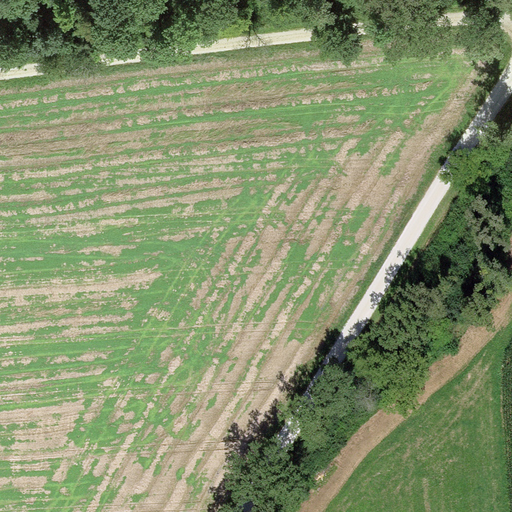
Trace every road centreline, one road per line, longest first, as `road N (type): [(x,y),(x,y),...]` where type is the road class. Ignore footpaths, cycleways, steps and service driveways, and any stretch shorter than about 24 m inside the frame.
road 1 (track): [(237,511),(511,64)]
road 2 (track): [(0,73),(511,10)]
